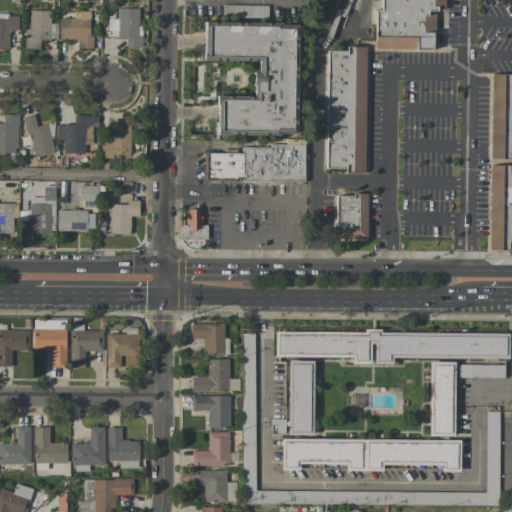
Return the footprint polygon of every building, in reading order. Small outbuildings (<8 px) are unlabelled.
[(376,0),(375,48),(433,50),(434,14),(427,14),(427,6),(444,7),(444,0),(376,0)] [(141,9),(117,8),(117,19),(107,19),(107,37),(125,37),(125,47),(140,48),(141,9)] [(51,11),(29,10),(29,38),(24,38),(24,49),(40,49),(40,40),(50,40),(51,11)] [(73,19),(58,18),(58,39),(77,39),(77,48),(90,48),(91,12),(73,11),(73,19)] [(0,15),(0,49),(8,49),(9,30),(18,30),(18,16),(0,15)] [(296,135),(298,24),(199,22),(198,60),(254,61),(254,74),(250,74),(249,96),(213,96),(213,134),(296,135)] [(365,47),(345,47),(345,51),(325,51),(325,169),(345,169),(344,173),(364,173),(365,47)] [(511,78),(510,79),(510,75),(490,74),(490,159),(504,159),(504,155),(511,154),(511,78)] [(16,115),(2,115),(2,123),(0,123),(0,153),(17,153),(16,115)] [(21,117),(24,133),(28,132),(33,157),(53,153),(48,124),(36,126),(34,115),(21,117)] [(55,140),(62,141),(61,154),(83,154),(83,139),(95,139),(96,116),(72,115),(72,124),(56,124),(55,140)] [(101,143),(100,159),(111,159),(111,155),(130,155),(130,125),(109,125),(109,143),(101,143)] [(303,181),(304,146),(241,145),(241,153),(204,153),(204,180),(303,181)] [(511,246),(511,169),(508,170),(508,165),(487,165),(487,250),(501,250),(501,246),(511,246)] [(54,186),(41,187),(42,197),(28,197),(29,234),(50,233),(49,223),(55,223),(54,186)] [(96,201),(97,186),(76,186),(76,200),(96,201)] [(367,239),(366,194),(332,195),(333,239),(367,239)] [(138,201),(127,200),(127,204),(110,204),(109,234),(129,234),(130,216),(138,216),(138,201)] [(0,233),(13,233),(12,202),(0,202),(0,233)] [(56,230),(93,231),(94,211),(56,210),(56,230)] [(207,239),(207,225),(202,224),(203,210),(185,210),(185,225),(180,225),(180,239),(207,239)] [(33,351),(48,351),(49,367),(65,367),(64,320),(33,321),(33,351)] [(223,354),(222,323),(189,324),(190,339),(202,338),(202,354),(223,354)] [(28,329),(0,330),(0,366),(11,366),(11,351),(28,351),(28,329)] [(103,331),(71,330),(70,366),(84,366),(84,351),(102,351),(103,331)] [(507,333),(364,332),(272,332),(272,356),(351,357),(350,364),(372,364),(391,364),(391,357),(507,358),(507,333)] [(119,368),(120,356),(136,356),(137,335),(107,333),(105,367),(119,368)] [(242,504),(498,505),(498,412),(484,412),(484,492),(253,491),(254,334),(243,334),(242,504)] [(228,359),(207,359),(206,377),(190,377),(190,392),(238,392),(238,379),(228,379),(228,359)] [(312,435),(313,361),(285,360),(284,435),(312,435)] [(453,436),(454,362),(428,362),(427,436),(453,436)] [(229,396),(190,396),(190,411),(207,411),(206,428),(229,429),(229,396)] [(0,464),(30,464),(29,426),(13,427),(14,442),(0,442),(0,464)] [(66,442),(49,443),(48,427),(32,427),(33,463),(66,462),(66,442)] [(70,444),(70,465),(104,464),(103,427),(87,427),(87,443),(70,444)] [(138,440),(120,440),(120,428),(105,427),(105,461),(117,461),(117,468),(137,468),(138,440)] [(228,466),(228,432),(206,433),(207,451),(189,451),(190,466),(228,466)] [(459,440),(278,438),(278,469),(298,470),(298,464),(345,465),(345,470),(381,471),(381,464),(442,465),(442,471),(459,471),(459,440)] [(226,470),(191,470),(191,484),(203,485),(203,502),(234,502),(235,482),(225,482),(226,470)] [(132,479),(82,480),(82,500),(76,500),(76,511),(116,511),(116,495),(132,495),(132,479)] [(0,510),(6,511),(24,511),(31,488),(15,484),(12,492),(0,488),(0,510)] [(66,511),(65,493),(55,493),(55,511),(66,511)]
